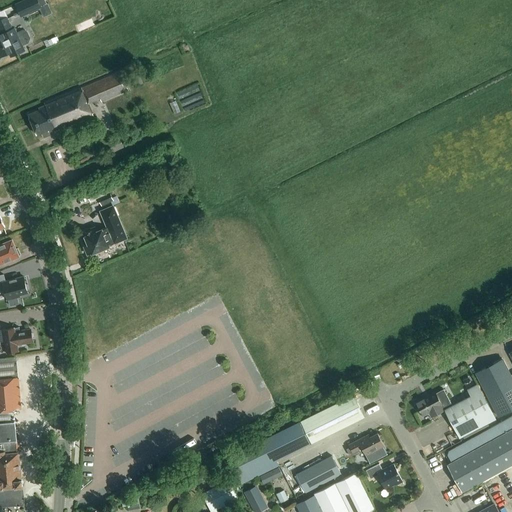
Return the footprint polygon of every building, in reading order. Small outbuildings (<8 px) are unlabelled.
[(39,0),(24,0),(16,4),(21,17),(42,7),(39,0)] [(50,5),(42,9),(45,16),(53,13),(50,5)] [(0,25),(3,33),(0,34),(0,53),(1,56),(9,52),(11,56),(25,50),(24,46),(29,44),(32,38),(29,32),(23,30),(17,33),(15,28),(13,28),(8,17),(0,20),(0,25)] [(50,45),(63,41),(61,35),(48,39),(50,45)] [(40,110),(34,112),(28,115),(36,135),(42,133),(44,137),(50,135),(48,132),(58,128),(58,129),(93,115),(89,104),(101,99),(102,101),(128,90),(121,72),(55,99),(54,98),(45,102),(46,105),(39,108),(40,110)] [(203,85),(180,91),(185,109),(207,103),(203,85)] [(107,184),(87,193),(91,202),(99,199),(102,205),(112,201),(113,205),(120,202),(118,195),(113,197),(107,184)] [(97,231),(95,227),(91,228),(92,230),(85,233),(90,243),(84,246),(88,255),(94,252),(95,254),(107,249),(106,247),(115,243),(128,237),(114,205),(100,211),(107,227),(97,231)] [(13,239),(0,244),(0,265),(20,257),(19,255),(21,254),(19,248),(17,249),(13,239)] [(0,290),(1,293),(6,292),(8,299),(11,298),(12,303),(19,301),(17,296),(20,296),(20,293),(28,291),(28,289),(29,286),(28,284),(26,282),(24,276),(6,281),(5,274),(0,275),(0,290)] [(1,328),(6,352),(18,350),(17,343),(33,340),(32,336),(33,335),(33,332),(31,331),(31,329),(20,330),(19,325),(1,328)] [(19,376),(16,376),(16,375),(18,375),(17,357),(0,358),(0,507),(25,505),(23,479),(21,479),(16,421),(14,421),(14,419),(15,419),(15,412),(14,408),(21,407),(19,376)] [(511,376),(511,374),(503,358),(475,372),(498,415),(511,407),(511,376)] [(423,415),(430,411),(432,416),(444,409),(445,409),(456,430),(461,438),(495,420),(491,412),(480,391),(453,405),(443,388),(436,392),(435,391),(416,401),(423,415)] [(300,421),(229,456),(239,478),(366,415),(355,393),(300,421)] [(511,464),(511,416),(451,450),(457,460),(448,464),(463,491),(511,464)] [(370,462),(378,458),(388,453),(388,452),(384,445),(385,445),(378,432),(367,437),(366,436),(349,444),(351,447),(346,449),(338,447),(337,454),(348,474),(358,469),(355,462),(357,455),(362,452),(361,449),(363,448),(366,454),(370,462)] [(343,477),(342,473),(333,455),(297,473),(306,491),(334,477),(336,480),(343,477)] [(396,484),(403,481),(394,463),(383,469),(380,463),(366,470),(371,478),(379,474),(386,488),(396,483),(396,484)] [(279,466),(262,475),(265,482),(283,473),(279,466)] [(201,468),(179,478),(183,487),(205,477),(201,468)] [(324,511),(363,511),(375,506),(356,471),(314,492),(324,511)] [(229,481),(202,494),(211,511),(212,511),(238,499),(229,481)] [(257,511),(268,506),(258,486),(246,492),(255,511),(257,511)] [(276,501),(278,505),(289,500),(284,490),(277,493),(280,499),(276,501)] [(300,511),(323,511),(314,494),(296,503),(300,511)] [(126,505),(132,504),(132,507),(144,506),(143,496),(126,497),(126,505)] [(499,511),(495,503),(478,511),(499,511)]
